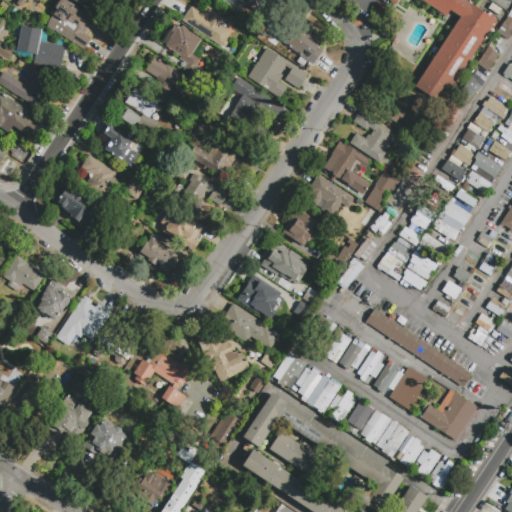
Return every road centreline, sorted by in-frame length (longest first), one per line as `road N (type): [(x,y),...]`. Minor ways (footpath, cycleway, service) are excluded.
road 1 (residential): [(0,199),(126,290),(178,305),(196,293),(243,228),(355,50)]
road 2 (residential): [(511,45),(364,275),(457,341),(511,401)]
road 3 (residential): [(499,391),(459,455),(302,350)]
road 4 (residential): [(152,0),(15,209)]
road 5 (residential): [(511,167),(418,311)]
